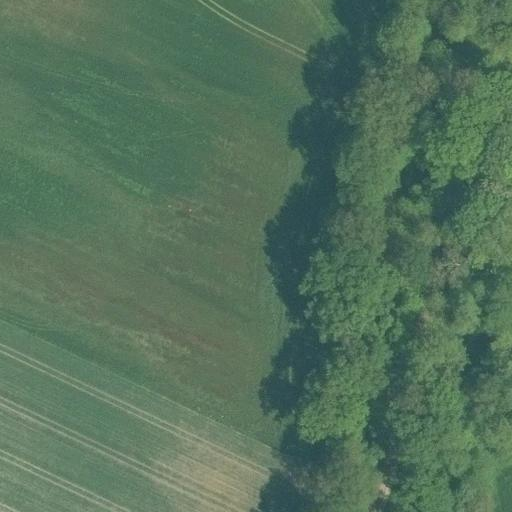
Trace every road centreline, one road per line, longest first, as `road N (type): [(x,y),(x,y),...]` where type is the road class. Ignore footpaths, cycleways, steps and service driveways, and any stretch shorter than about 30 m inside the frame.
road 1 (track): [(369,511),(421,270),(481,125)]
road 2 (track): [(504,0),(481,125)]
